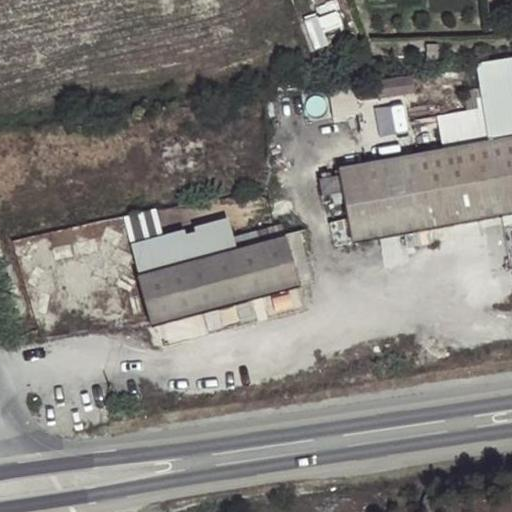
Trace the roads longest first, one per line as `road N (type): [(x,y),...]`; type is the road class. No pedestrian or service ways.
road 1 (secondary): [(26,511),(511,423)]
road 2 (secondary): [(511,409),(46,465)]
